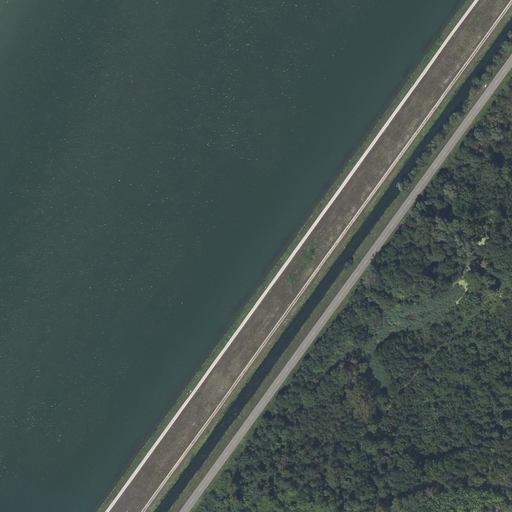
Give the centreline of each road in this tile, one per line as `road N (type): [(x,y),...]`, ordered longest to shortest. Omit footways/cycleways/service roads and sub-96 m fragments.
road 1 (track): [(476,0),(106,511)]
road 2 (track): [(511,1),(142,511)]
road 3 (tertiary): [(511,62),(183,511)]
